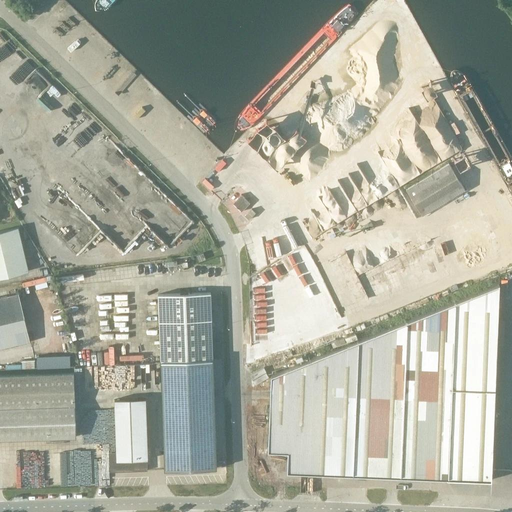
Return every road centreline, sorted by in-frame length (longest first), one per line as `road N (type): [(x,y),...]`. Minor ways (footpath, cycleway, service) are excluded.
road 1 (unclassified): [(239,503),(227,252),(218,226),(0,7)]
road 2 (unknown): [(287,342),(438,286),(446,261),(435,242),(409,228),(377,225),(345,238),(292,284),(283,328)]
road 3 (unclassified): [(239,503),(0,508)]
road 4 (unclassified): [(420,511),(239,503)]
